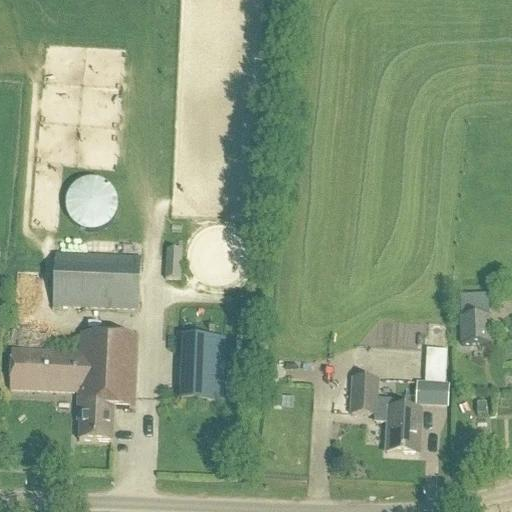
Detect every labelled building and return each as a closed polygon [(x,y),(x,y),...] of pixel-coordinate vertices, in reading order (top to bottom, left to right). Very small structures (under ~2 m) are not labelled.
[(91,236),(95,236),(98,235),(102,234),(106,232),(109,230),(112,228),(114,225),(116,221),(118,218),(118,214),(119,210),(118,206),(118,202),(116,199),(114,195),(112,192),(109,189),(106,187),(102,186),(98,184),(95,184),(91,184),(87,184),(83,186),(80,187),(76,189),(73,192),(71,195),(69,199),(68,202),(67,206),(66,210),(67,214),(68,218),(69,221),(71,225),(73,228),(76,230),(80,232),(83,234),(87,235),(91,236)] [(181,283),(182,254),(166,254),(165,282),(181,283)] [(140,314),(142,260),(59,256),(57,310),(140,314)] [(28,325),(16,326),(17,339),(41,338),(39,313),(28,314),(28,325)] [(462,322),(462,349),(492,349),(491,322),(462,322)] [(133,417),(136,346),(82,343),(81,357),(12,354),(10,397),(76,401),(74,427),(78,427),(77,446),(111,448),(113,416),(133,417)] [(222,411),(225,348),(184,346),(180,409),(222,411)] [(427,354),(426,386),(445,387),(447,354),(427,354)] [(270,383),(271,372),(249,371),(249,382),(270,383)] [(378,402),(379,384),(352,382),(350,419),(375,420),(378,420),(378,402)] [(448,412),(450,388),(417,386),(416,410),(448,412)] [(375,420),(375,425),(388,425),(386,457),(418,459),(421,412),(391,410),(391,403),(378,402),(378,420),(375,420)] [(480,417),(488,417),(487,407),(479,407),(480,417)]
